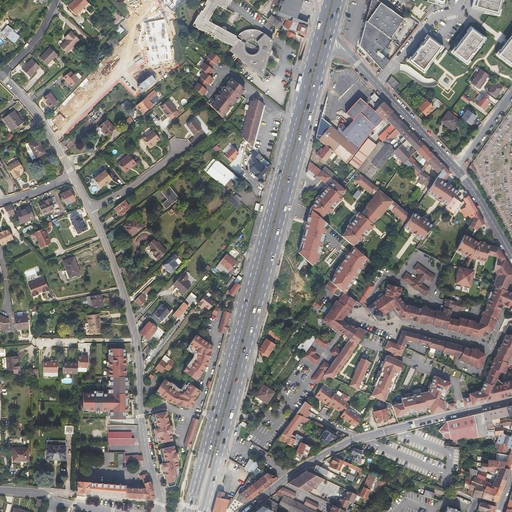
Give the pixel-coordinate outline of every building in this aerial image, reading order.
[(85,0),(75,0),(74,2),(75,3),(69,8),(75,15),(88,3),(85,0)] [(128,0),(125,4),(134,12),(143,2),(146,4),(149,1),(147,0),(128,0)] [(177,7),(180,3),(177,0),(163,0),(163,1),(173,11),(177,10),(177,7)] [(221,43),(224,42),(227,44),(228,43),(233,46),(229,50),(263,78),(266,67),(266,64),(268,60),(270,53),(271,48),(272,46),(272,44),(273,41),(263,33),(259,31),(254,29),(250,29),(246,30),(241,32),(240,34),(237,36),(225,30),(226,29),(226,28),(225,27),(225,26),(223,26),(222,27),(222,28),(211,22),(211,21),(211,20),(211,19),(210,18),(216,7),(217,8),(218,8),(219,7),(219,6),(225,9),(228,4),(230,3),(232,0),(231,0),(206,0),(207,1),(204,2),(205,4),(204,4),(206,5),(202,11),(201,10),(198,11),(199,14),(199,15),(198,15),(192,25),(203,31),(203,30),(204,31),(205,34),(208,33),(209,32),(214,35),(214,36),(215,39),(217,38),(221,40),(221,43)] [(274,0),(271,9),(276,10),(279,0),(274,0)] [(297,19),(303,1),(301,0),(279,0),(276,10),(274,15),(287,19),(307,26),(308,23),(297,19)] [(390,38),(404,19),(377,0),(371,0),(366,20),(390,38)] [(473,0),(471,7),(490,12),(497,14),(498,15),(500,7),(502,2),(502,0),(473,0)] [(117,13),(110,21),(112,23),(120,16),(117,13)] [(268,20),(278,29),(282,24),(271,15),(268,20)] [(120,16),(112,23),(115,26),(123,18),(120,16)] [(165,19),(144,23),(146,35),(147,40),(149,50),(147,51),(150,65),(159,64),(158,62),(172,59),(165,19)] [(307,26),(287,19),(283,26),(288,30),(285,35),(293,41),(296,35),(291,32),(292,31),(300,33),(299,36),(302,37),(304,38),(307,26)] [(390,38),(366,20),(359,45),(377,64),(382,58),(380,57),(381,55),(380,54),(388,45),(392,40),(390,38)] [(7,37),(14,42),(19,36),(14,32),(13,31),(13,30),(7,25),(1,33),(7,37)] [(476,31),(471,27),(461,41),(452,53),(466,63),(470,58),(483,42),(486,38),(477,31),(476,31)] [(71,31),(65,37),(67,40),(60,46),(67,53),(80,40),(71,31)] [(506,43),(497,56),(511,66),(511,64),(511,34),(510,38),(508,40),(507,42),(506,43)] [(433,57),(441,46),(428,36),(409,62),(422,72),(430,61),(432,59),(433,57)] [(111,38),(107,42),(112,47),(113,45),(115,43),(113,40),(111,38)] [(50,47),(40,57),(47,65),(57,54),(50,47)] [(220,59),(211,52),(207,57),(208,58),(214,64),(216,65),(220,59)] [(117,65),(107,55),(101,62),(109,70),(113,67),(114,68),(117,65)] [(382,69),(389,61),(381,55),(380,57),(382,58),(377,64),(382,69)] [(206,61),(204,63),(211,68),(214,64),(208,58),(206,61)] [(32,59),(22,69),(30,77),(40,67),(32,59)] [(204,72),(209,75),(213,70),(211,68),(204,63),(204,62),(200,68),(204,72)] [(478,89),(489,75),(481,69),(471,83),(478,89)] [(71,71),(63,77),(68,83),(69,82),(72,86),(80,80),(74,74),(73,74),(71,71)] [(87,77),(86,77),(95,85),(98,82),(100,83),(103,80),(92,71),(87,77)] [(213,79),(209,75),(204,72),(200,77),(201,78),(208,84),(209,84),(213,79)] [(397,89),(400,84),(391,76),(387,82),(395,91),(397,89)] [(200,80),(198,83),(204,88),(208,84),(201,78),(200,80)] [(221,94),(211,105),(222,117),(233,104),(234,104),(236,101),(241,95),(240,95),(245,89),(232,79),(227,85),(220,93),(221,94)] [(194,87),(202,96),(207,90),(204,88),(198,83),(197,83),(194,87)] [(495,98),(502,88),(494,83),(488,92),(495,98)] [(79,85),(73,92),(81,100),(84,97),(86,98),(89,95),(79,85)] [(155,90),(136,105),(140,110),(141,109),(143,112),(153,104),(148,98),(150,97),(151,98),(153,98),(158,94),(155,90)] [(46,102),(50,108),(56,103),(49,94),(43,98),(46,102)] [(461,98),(468,104),(471,100),(463,94),(461,98)] [(241,95),(236,101),(241,104),(245,99),(241,95)] [(490,101),(483,95),(476,104),(484,110),(486,107),(486,106),(487,104),(490,101)] [(418,108),(426,100),(423,97),(421,99),(422,101),(417,106),(418,108)] [(129,103),(127,100),(120,105),(125,111),(131,106),(129,103)] [(177,109),(168,100),(160,107),(168,116),(177,109)] [(250,101),(241,136),(248,143),(252,147),(263,105),(258,100),(250,101)] [(426,116),(434,108),(426,100),(418,108),(426,116)] [(383,102),(374,111),(383,120),(385,118),(392,112),(383,102)] [(61,104),(55,110),(64,118),(67,115),(69,116),(72,113),(61,104)] [(88,115),(91,119),(93,117),(96,121),(101,116),(95,109),(88,115)] [(12,131),(23,122),(14,110),(3,119),(12,131)] [(477,116),(468,110),(462,118),(471,125),(474,122),(473,121),(477,116)] [(382,142),(383,141),(402,123),(392,112),(385,118),(391,124),(378,137),(382,142)] [(460,121),(448,112),(442,121),(453,130),(460,121)] [(107,119),(99,126),(102,130),(107,136),(113,131),(115,129),(107,119)] [(194,134),(202,128),(195,119),(187,125),(194,134)] [(385,143),(387,144),(394,138),(399,133),(399,132),(405,126),(402,123),(383,141),(385,143)] [(382,127),(379,124),(373,129),(367,137),(370,139),(376,132),(382,127)] [(406,140),(413,133),(405,126),(399,132),(399,133),(403,137),(406,140)] [(160,139),(153,130),(142,138),(150,149),(154,145),(153,144),(155,143),(160,139)] [(413,133),(406,140),(409,143),(413,147),(408,153),(400,145),(394,150),(393,152),(403,163),(410,156),(416,151),(423,144),(413,133)] [(68,137),(61,143),(64,146),(70,140),(68,137)] [(368,138),(349,163),(358,169),(376,145),(368,138)] [(46,153),(38,139),(29,144),(36,158),(46,153)] [(383,141),(382,142),(378,147),(381,149),(371,162),(380,169),(391,154),(393,152),(394,150),(387,144),(385,143),(383,141)] [(426,162),(433,155),(423,144),(416,151),(420,155),(426,162)] [(232,147),(224,155),(232,162),(235,159),(234,158),(239,153),(232,147)] [(267,168),(270,164),(255,150),(248,157),(255,164),(249,170),(258,178),(268,168),(267,168)] [(136,162),(130,155),(118,164),(125,172),(130,168),(129,167),(136,162)] [(420,155),(416,158),(424,166),(426,163),(426,162),(420,155)] [(434,177),(436,178),(441,170),(444,166),(433,155),(426,162),(426,163),(424,166),(426,167),(428,164),(437,172),(434,177)] [(420,171),(422,169),(410,156),(403,163),(409,168),(411,166),(414,169),(412,171),(417,176),(420,171)] [(238,178),(214,158),(204,170),(224,186),(230,178),(234,181),(238,178)] [(17,171),(23,168),(18,160),(7,167),(14,178),(19,174),(17,171)] [(322,170),(319,168),(310,161),(307,172),(314,178),(315,179),(317,176),(322,170)] [(441,170),(437,176),(444,181),(445,179),(446,178),(447,176),(448,175),(449,173),(450,172),(447,169),(444,166),(441,170)] [(105,170),(94,179),(100,188),(104,185),(104,186),(109,182),(109,181),(112,179),(105,170)] [(324,182),(325,182),(327,184),(328,185),(334,180),(330,177),(324,171),(322,170),(317,176),(319,178),(322,180),(324,182)] [(420,171),(417,176),(421,178),(418,182),(422,185),(422,184),(429,188),(430,186),(435,180),(420,171)] [(366,207),(377,217),(378,218),(383,212),(382,211),(383,210),(384,209),(386,206),(391,210),(394,213),(395,213),(396,214),(399,217),(400,218),(401,219),(406,223),(411,216),(397,205),(383,192),(370,182),(360,174),(355,180),(359,183),(360,184),(367,190),(374,196),(371,199),(370,200),(370,201),(365,206),(366,207)] [(446,184),(443,182),(444,181),(437,176),(436,178),(435,180),(430,186),(429,188),(427,191),(436,198),(437,198),(441,201),(447,205),(453,197),(454,196),(457,191),(451,187),(450,187),(446,184)] [(334,180),(328,185),(326,187),(325,189),(324,191),(319,196),(316,199),(314,202),(315,203),(310,208),(321,218),(326,212),(328,213),(330,211),(333,207),(339,200),(340,199),(342,197),(340,196),(345,190),(343,188),(337,183),(334,181),(334,180)] [(166,208),(179,198),(169,186),(162,192),(168,199),(162,204),(166,208)] [(75,200),(70,189),(61,194),(66,205),(75,200)] [(356,199),(361,193),(357,190),(352,196),(356,199)] [(233,196),(228,200),(237,207),(241,203),(233,196)] [(447,205),(445,207),(454,213),(462,202),(454,196),(453,197),(447,205)] [(477,211),(468,196),(463,199),(466,203),(463,204),(466,208),(465,210),(469,216),(471,217),(472,219),(473,217),(475,215),(477,211)] [(54,209),(50,198),(43,201),(44,203),(39,205),(43,214),(54,209)] [(120,215),(130,208),(124,200),(114,208),(120,215)] [(15,215),(11,204),(3,207),(10,217),(15,215)] [(34,218),(30,207),(21,211),(21,210),(16,212),(20,223),(34,218)] [(372,223),(377,217),(366,207),(361,213),(360,212),(358,215),(357,216),(352,222),(351,223),(348,226),(346,229),(347,230),(341,236),(343,238),(346,240),(347,241),(352,245),(358,239),(359,240),(361,238),(365,234),(365,233),(370,227),(372,226),(373,224),(372,223)] [(326,231),(330,226),(328,224),(321,218),(310,208),(309,213),(307,218),(305,226),(301,242),(298,253),(312,265),(317,259),(321,245),(324,235),(325,231),(326,231)] [(421,218),(413,213),(411,216),(406,223),(404,227),(411,232),(412,233),(416,235),(417,236),(422,239),(432,225),(426,221),(422,218),(421,218)] [(78,215),(70,219),(78,234),(88,229),(85,224),(84,224),(83,222),(84,222),(82,218),(80,218),(78,215)] [(473,217),(472,219),(469,226),(476,230),(478,227),(479,226),(484,223),(482,220),(481,217),(475,221),(473,217)] [(142,227),(134,218),(124,226),(132,236),(142,227)] [(43,228),(34,232),(41,247),(51,243),(47,236),(46,236),(43,228)] [(0,232),(0,233),(0,242),(1,245),(13,239),(9,229),(5,231),(4,230),(0,232)] [(505,259),(498,247),(493,246),(492,246),(491,246),(484,244),(479,243),(464,235),(457,248),(463,252),(463,253),(470,257),(472,258),(475,259),(480,260),(486,261),(487,255),(497,257),(505,259)] [(167,251),(157,241),(156,242),(153,239),(148,244),(151,247),(150,248),(152,250),(152,251),(154,254),(153,255),(158,261),(167,251)] [(130,248),(126,244),(120,249),(123,253),(130,248)] [(360,252),(355,247),(351,252),(349,251),(347,256),(346,257),(333,275),(335,276),(331,282),(331,283),(344,292),(347,288),(347,289),(348,287),(352,283),(351,282),(353,278),(355,275),(356,276),(360,271),(363,266),(362,265),(364,262),(367,258),(360,252)] [(312,265),(298,253),(247,423),(256,425),(262,416),(277,394),(294,369),(303,356),(310,347),(314,341),(318,335),(300,323),(296,321),(312,265)] [(170,273),(181,262),(174,254),(162,265),(170,273)] [(233,268),(237,262),(226,254),(219,262),(230,271),(228,272),(231,274),(235,270),(233,268)] [(498,351),(510,356),(511,350),(511,292),(509,291),(505,290),(509,282),(509,281),(510,280),(511,281),(511,278),(511,271),(505,259),(497,257),(493,272),(495,272),(497,275),(493,285),(496,286),(493,292),(491,291),(488,298),(489,299),(486,305),(487,306),(500,311),(503,305),(507,307),(509,308),(511,304),(511,334),(506,335),(502,344),(503,345),(501,348),(499,347),(497,351),(498,351)] [(79,274),(72,258),(63,261),(69,277),(79,274)] [(406,273),(402,279),(410,285),(410,286),(416,290),(417,290),(425,296),(429,291),(430,290),(421,284),(425,278),(431,283),(435,276),(418,264),(413,270),(419,274),(415,279),(406,273)] [(466,269),(459,268),(456,284),(471,287),(474,271),(468,269),(466,269)] [(191,285),(185,280),(188,277),(183,273),(173,284),(183,293),(191,285)] [(236,282),(238,284),(242,278),(239,275),(236,279),(234,281),(236,282)] [(234,281),(236,279),(233,276),(226,285),(229,288),(234,281)] [(44,279),(28,285),(33,296),(39,294),(38,293),(43,291),(43,292),(49,290),(44,279)] [(219,307),(229,293),(229,292),(236,282),(234,281),(229,288),(225,294),(217,306),(219,307)] [(339,298),(344,292),(331,283),(329,281),(324,287),(339,298)] [(362,305),(374,286),(368,281),(366,285),(365,286),(359,295),(355,301),(362,305)] [(239,285),(238,284),(236,282),(229,292),(229,293),(233,296),(235,294),(240,286),(239,285)] [(449,318),(452,308),(454,301),(448,299),(445,299),(444,302),(445,303),(443,312),(436,310),(436,311),(432,310),(429,309),(422,307),(422,308),(409,305),(408,305),(404,304),(399,296),(401,288),(388,284),(385,294),(394,307),(399,315),(401,317),(403,318),(404,318),(426,324),(426,323),(429,323),(432,324),(432,325),(447,329),(448,330),(449,330),(464,334),(467,319),(460,317),(459,320),(452,319),(451,318),(449,318)] [(355,301),(344,292),(339,298),(351,307),(355,301)] [(103,306),(101,294),(88,296),(87,297),(89,308),(103,306)] [(215,302),(204,294),(197,303),(203,308),(204,306),(209,309),(215,302)] [(394,307),(385,294),(374,302),(375,303),(368,309),(372,315),(373,315),(377,320),(382,316),(382,315),(394,307)] [(140,306),(146,300),(145,299),(141,295),(135,300),(140,306)] [(189,295),(186,299),(192,304),(195,300),(189,295)] [(337,301),(350,310),(351,309),(352,308),(351,307),(339,298),(338,299),(337,301)] [(323,303),(316,299),(312,305),(318,310),(323,303)] [(348,313),(350,310),(337,301),(337,300),(330,309),(330,310),(324,319),(324,323),(337,332),(338,330),(344,322),(342,320),(343,318),(347,313),(348,313)] [(178,318),(189,306),(184,301),(175,312),(172,316),(175,318),(176,317),(178,318)] [(457,302),(454,301),(452,308),(462,311),(464,303),(462,303),(457,302)] [(162,321),(170,312),(162,304),(159,308),(159,309),(158,311),(154,314),(162,321)] [(211,315),(217,316),(219,307),(217,306),(211,315)] [(475,321),(467,319),(464,334),(478,337),(492,331),(495,324),(496,321),(500,311),(487,306),(486,309),(484,312),(483,311),(481,315),(483,315),(482,318),(479,323),(474,322),(475,321)] [(218,331),(225,333),(229,318),(230,313),(224,310),(218,331)] [(0,314),(0,328),(1,329),(9,328),(9,318),(5,319),(6,317),(0,314)] [(101,332),(99,314),(88,316),(90,334),(101,332)] [(29,328),(27,315),(14,317),(15,330),(29,328)] [(148,340),(157,328),(149,321),(139,333),(143,336),(148,340)] [(341,332),(344,334),(350,326),(347,324),(344,322),(338,330),(341,332)] [(350,326),(344,334),(350,339),(357,329),(351,324),(350,326)] [(358,342),(366,330),(358,327),(357,329),(350,339),(341,351),(337,357),(330,366),(324,374),(333,378),(338,371),(339,370),(339,369),(342,365),(343,364),(346,359),(347,358),(348,358),(351,352),(356,344),(357,343),(358,342)] [(422,344),(430,346),(432,338),(421,335),(402,331),(400,337),(398,340),(397,344),(403,346),(404,347),(405,344),(407,340),(419,343),(422,344)] [(203,340),(196,335),(188,347),(191,349),(189,350),(194,353),(193,358),(190,361),(187,366),(183,372),(194,380),(196,377),(198,378),(206,366),(208,361),(210,353),(211,351),(212,347),(211,346),(203,340)] [(314,341),(325,349),(329,342),(318,335),(314,341)] [(462,346),(459,345),(435,339),(432,338),(430,346),(429,347),(430,347),(429,352),(435,353),(436,349),(443,351),(443,353),(449,354),(456,356),(458,357),(460,357),(464,347),(462,346)] [(178,349),(183,343),(179,340),(174,347),(178,349)] [(399,355),(400,355),(401,354),(404,347),(403,346),(397,344),(390,341),(389,340),(388,341),(385,349),(388,350),(395,353),(399,355)] [(148,346),(143,351),(148,355),(153,350),(148,346)] [(303,356),(315,365),(320,358),(314,354),(316,351),(310,347),(303,356)] [(337,357),(341,351),(335,347),(330,353),(337,357)] [(471,349),(464,347),(460,357),(459,360),(479,369),(485,354),(472,348),(471,349)] [(109,375),(127,376),(127,373),(127,362),(127,360),(127,351),(127,348),(109,348),(109,363),(109,375)] [(387,352),(387,354),(393,357),(398,359),(398,357),(399,355),(388,350),(387,352)] [(511,357),(510,356),(498,351),(496,354),(495,356),(509,362),(511,357)] [(398,359),(387,354),(386,356),(374,386),(376,387),(372,396),(376,398),(384,401),(388,392),(390,393),(392,388),(394,383),(398,374),(402,364),(403,362),(403,361),(398,359)] [(164,355),(161,359),(168,364),(171,360),(164,355)] [(18,363),(18,356),(6,357),(7,370),(20,370),(19,363),(18,363)] [(84,357),(78,357),(78,362),(78,363),(78,367),(88,367),(88,356),(84,356),(84,357)] [(509,362),(495,356),(495,357),(494,357),(490,367),(491,368),(485,382),(492,385),(489,391),(486,400),(486,401),(490,401),(501,398),(500,396),(504,395),(504,397),(507,397),(507,395),(511,394),(511,395),(511,380),(506,382),(502,383),(501,382),(499,380),(497,379),(500,371),(504,373),(508,366),(506,365),(507,363),(509,363),(509,362)] [(367,360),(361,358),(358,366),(357,368),(357,369),(353,378),(353,379),(352,380),(350,386),(356,389),(357,389),(360,382),(361,381),(362,379),(365,372),(366,371),(366,370),(370,362),(367,360)] [(171,360),(168,364),(161,359),(155,368),(161,372),(165,368),(169,371),(175,362),(171,359),(171,360)] [(58,376),(58,361),(50,361),(50,362),(43,362),(43,372),(44,372),(44,376),(58,376)] [(78,367),(78,363),(69,363),(69,362),(63,362),(62,373),(77,374),(78,367)] [(324,374),(330,366),(324,362),(311,379),(318,384),(324,374)] [(411,367),(402,387),(408,390),(414,376),(417,370),(413,368),(411,367)] [(109,375),(109,392),(129,392),(129,384),(129,376),(127,376),(109,375)] [(452,382),(435,375),(434,378),(433,380),(428,391),(426,392),(424,392),(422,393),(420,393),(414,395),(401,398),(402,402),(395,404),(396,405),(392,406),(396,417),(403,415),(403,416),(417,412),(426,410),(426,408),(429,407),(431,415),(447,411),(445,400),(448,394),(452,384),(452,382)] [(170,383),(164,379),(156,391),(159,393),(158,394),(170,403),(175,404),(181,406),(185,407),(190,408),(195,400),(194,399),(199,391),(191,385),(188,383),(186,386),(184,385),(181,390),(178,389),(175,386),(170,383)] [(465,407),(486,401),(486,400),(489,391),(492,385),(485,382),(484,382),(481,391),(470,394),(469,394),(470,397),(463,399),(463,400),(463,401),(465,407)] [(322,386),(316,395),(327,403),(333,394),(322,386)] [(129,392),(109,392),(90,392),(83,392),(83,411),(89,411),(98,411),(108,411),(108,415),(111,415),(111,417),(111,418),(129,419),(129,417),(129,415),(129,404),(129,402),(129,399),(129,392)] [(346,408),(349,404),(347,402),(350,397),(343,392),(340,397),(334,393),(333,394),(327,403),(331,406),(332,405),(343,413),(346,408)] [(296,414),(302,416),(307,409),(308,410),(311,406),(305,401),(296,414)] [(505,416),(507,415),(506,407),(483,412),(486,430),(494,430),(494,429),(493,427),(500,426),(499,421),(498,418),(505,416)] [(360,420),(362,419),(346,408),(343,413),(340,416),(355,427),(360,420)] [(376,421),(388,418),(385,409),(373,412),(376,421)] [(153,414),(152,414),(155,428),(154,428),(155,436),(157,436),(158,443),(167,441),(173,440),(172,434),(171,433),(172,433),(172,432),(172,431),(171,425),(169,425),(166,411),(159,413),(153,414)] [(486,430),(483,412),(474,414),(474,415),(478,437),(484,436),(490,435),(492,435),(495,435),(494,430),(486,430)] [(309,423),(310,420),(303,416),(302,416),(296,414),(282,433),(299,441),(301,438),(296,435),(295,436),(290,433),(300,420),(305,422),(306,421),(309,423)] [(474,415),(467,416),(447,421),(438,431),(449,441),(478,437),(474,415)] [(187,447),(190,448),(197,426),(199,420),(193,418),(184,446),(187,447)] [(506,419),(499,421),(500,426),(508,425),(511,425),(510,429),(511,429),(511,418),(511,419),(508,418),(506,419)] [(327,427),(320,438),(327,443),(331,436),(333,438),(336,434),(327,427)] [(132,438),(132,432),(108,432),(108,445),(135,444),(135,438),(132,438)] [(306,456),(310,446),(299,441),(282,433),(277,439),(292,446),(295,441),(300,444),(296,452),(293,459),(299,461),(301,460),(303,455),(306,456)] [(511,450),(511,449),(511,436),(510,436),(503,434),(501,441),(509,444),(508,447),(511,449),(511,450)] [(65,460),(66,441),(47,440),(47,459),(65,460)] [(508,447),(509,444),(501,441),(500,444),(498,450),(505,453),(506,450),(507,450),(508,447)] [(174,446),(160,449),(162,463),(161,463),(162,471),(164,470),(164,472),(167,482),(168,486),(172,485),(173,485),(174,485),(178,471),(177,468),(178,467),(177,461),(178,460),(176,453),(175,453),(175,452),(174,446)] [(21,461),(21,448),(13,448),(13,461),(21,461)] [(359,459),(362,452),(354,448),(353,450),(352,449),(351,451),(352,452),(351,453),(354,455),(352,460),(356,462),(358,458),(359,459)] [(504,467),(511,469),(511,466),(511,449),(511,450),(508,456),(497,454),(496,461),(482,459),(482,463),(488,464),(488,466),(495,466),(504,467)] [(339,471),(342,464),(344,461),(343,461),(334,456),(329,466),(339,471)] [(260,463),(250,458),(248,461),(245,466),(244,468),(252,473),(253,474),(256,470),(257,468),(260,463)] [(344,461),(342,464),(357,471),(359,468),(344,461)] [(482,463),(477,462),(476,465),(481,465),(481,469),(486,470),(486,471),(495,472),(494,475),(496,476),(506,481),(508,475),(511,469),(504,467),(495,466),(488,466),(488,464),(482,463)] [(316,465),(311,467),(314,470),(326,476),(329,471),(316,465)] [(506,481),(496,476),(493,482),(489,480),(488,482),(485,481),(487,473),(479,471),(469,468),(467,474),(474,477),(473,481),(493,489),(494,486),(503,489),(506,481)] [(260,469),(260,470),(264,475),(271,484),(278,478),(267,473),(260,469)] [(298,475),(288,483),(308,492),(309,490),(317,485),(324,479),(306,470),(300,474),(298,475)] [(153,488),(147,473),(141,475),(146,488),(126,487),(125,496),(125,497),(135,498),(145,499),(154,500),(154,495),(153,488)] [(387,480),(370,473),(362,489),(360,495),(366,498),(369,491),(378,495),(386,486),(385,485),(387,480)] [(497,502),(500,496),(503,489),(494,486),(493,489),(473,481),(474,477),(467,474),(465,478),(471,480),(469,488),(474,490),(472,496),(474,496),(481,498),(487,499),(497,502)] [(258,480),(265,489),(271,484),(264,475),(258,480)] [(258,480),(252,484),(259,493),(265,489),(258,480)] [(114,495),(125,496),(126,487),(126,485),(78,481),(77,491),(77,492),(88,493),(90,493),(102,494),(114,495)] [(252,484),(245,489),(253,498),(259,493),(252,484)] [(282,487),(277,491),(281,493),(294,499),(296,494),(284,488),(282,487)] [(239,495),(250,500),(253,498),(245,489),(240,493),(239,495)] [(343,499),(350,502),(353,503),(357,495),(347,490),(343,499)] [(423,495),(433,498),(435,493),(425,490),(423,495)] [(221,492),(218,491),(212,511),(224,511),(226,508),(227,508),(233,499),(231,498),(230,500),(223,498),(224,492),(221,492)] [(239,495),(237,500),(245,504),(250,500),(239,495)] [(318,511),(283,495),(279,505),(278,506),(290,511),(318,511)] [(346,511),(350,502),(343,499),(340,498),(336,506),(346,511)] [(277,504),(268,499),(260,505),(261,505),(264,506),(272,511),(273,511),(274,511),(275,511),(278,506),(279,505),(277,504)] [(304,504),(316,510),(319,505),(306,499),(304,504)] [(481,502),(478,509),(485,511),(487,511),(494,511),(496,506),(481,502)]
